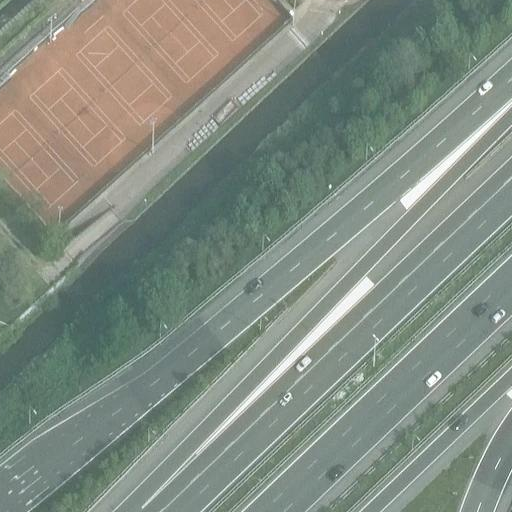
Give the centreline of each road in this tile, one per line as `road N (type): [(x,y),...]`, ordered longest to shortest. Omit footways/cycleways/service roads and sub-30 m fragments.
road 1 (motorway): [(511,86),(222,331),(0,499)]
road 2 (motorway): [(511,106),(360,269),(166,511)]
road 3 (motorway): [(511,190),(170,511)]
road 4 (motorway): [(272,511),(511,285)]
road 5 (motorway): [(370,511),(511,376)]
